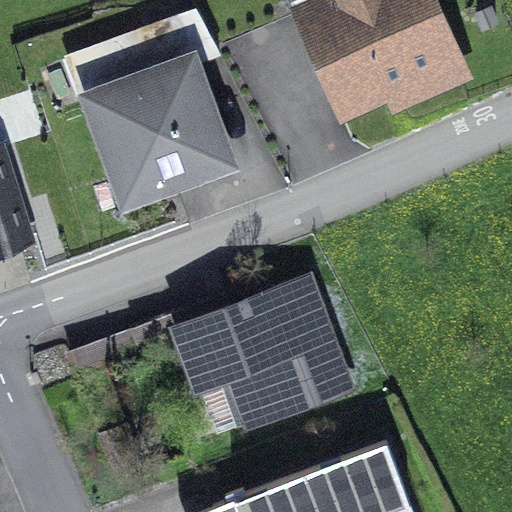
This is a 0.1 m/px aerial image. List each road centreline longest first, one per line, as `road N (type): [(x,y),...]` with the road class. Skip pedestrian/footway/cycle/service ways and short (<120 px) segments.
road 1 (unclassified): [(511,123),(332,203),(0,323)]
road 2 (residential): [(55,511),(0,370)]
